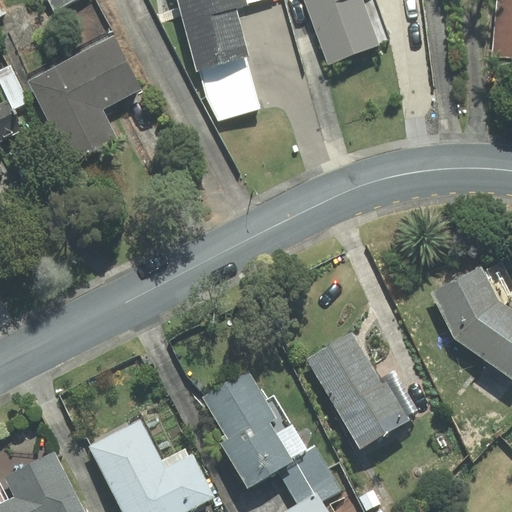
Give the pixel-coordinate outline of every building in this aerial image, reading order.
[(45,0),(54,17),(86,0),(45,0)] [(175,0),(196,77),(201,76),(214,125),(261,113),(236,15),(277,4),(276,0),(175,0)] [(303,0),(329,69),(379,51),(360,0),(303,0)] [(511,0),(498,0),(495,60),(511,61),(511,0)] [(115,40),(29,82),(67,169),(116,147),(101,114),(140,97),(115,40)] [(8,106),(0,110),(0,216),(13,210),(0,183),(0,180),(7,177),(0,163),(0,150),(24,138),(12,114),(8,106)] [(483,270),(430,297),(454,343),(511,386),(511,314),(504,308),(483,270)] [(352,337),(307,363),(359,454),(410,425),(387,386),(381,389),(352,337)] [(247,495),(279,475),(297,504),(285,511),(325,511),(321,504),(342,491),(314,447),(291,462),(269,427),(277,423),(246,372),(201,400),(228,443),(219,449),(247,495)] [(144,424),(90,449),(118,511),(205,511),(216,507),(193,457),(165,470),(144,424)] [(80,511),(53,454),(4,478),(15,501),(0,508),(0,511),(80,511)]
